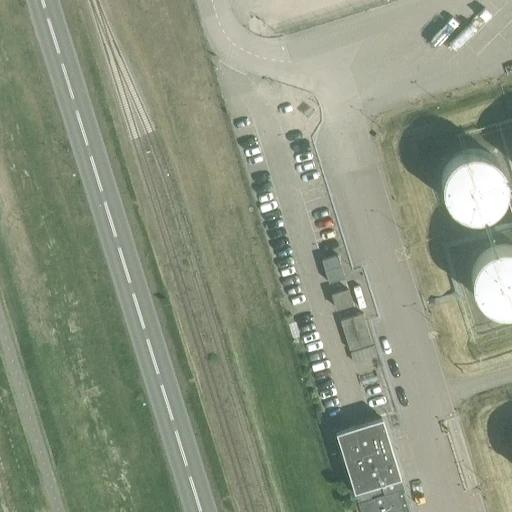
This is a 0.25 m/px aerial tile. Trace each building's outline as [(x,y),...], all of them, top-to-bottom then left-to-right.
[(509,177),(509,176),(508,170),(507,164),(504,158),(500,154),(494,149),(488,146),(482,144),(477,143),(470,144),(464,146),(458,149),(454,152),(450,156),(446,163),(444,169),(443,175),(444,182),(446,188),(449,194),(452,198),(456,202),(462,206),(467,207),(474,209),(481,208),(488,207),(493,204),(499,200),(503,195),(506,188),(508,182),(509,177)] [(511,240),(506,239),(501,240),(494,241),(488,245),(482,249),(479,253),(475,260),(474,266),(473,272),(473,278),(475,284),(478,290),(482,295),(486,298),(493,302),(500,304),(505,305),(511,304),(511,303),(511,240)] [(324,260),(330,282),(345,278),(338,255),(324,260)] [(349,289),(333,293),(338,308),(353,304),(349,289)] [(363,314),(343,321),(352,350),(373,343),(363,314)] [(382,418),(336,432),(354,491),(368,487),(371,498),(358,502),(360,511),(404,511),(398,491),(404,490),(382,418)]
